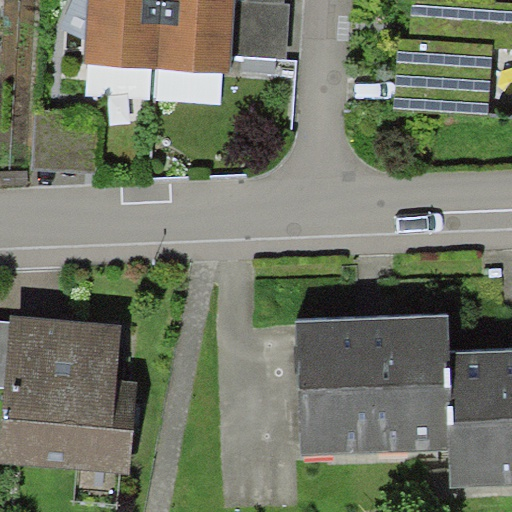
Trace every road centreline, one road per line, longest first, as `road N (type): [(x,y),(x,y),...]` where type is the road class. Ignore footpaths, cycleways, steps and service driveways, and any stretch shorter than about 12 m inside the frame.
road 1 (residential): [(320,211),(0,220)]
road 2 (residential): [(320,211),(333,0)]
road 3 (residential): [(511,201),(320,211)]
